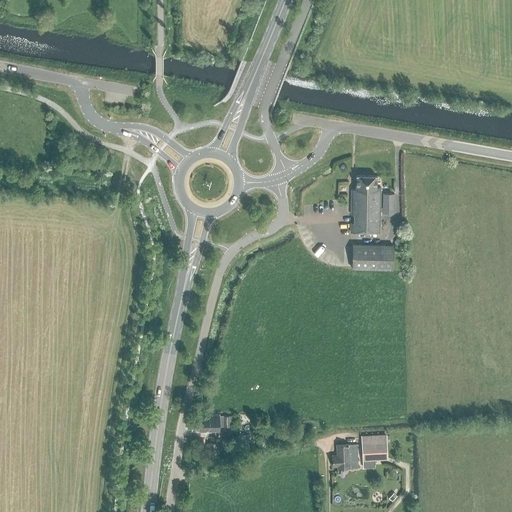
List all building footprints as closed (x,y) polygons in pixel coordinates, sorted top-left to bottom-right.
[(356,189),(351,189),(351,215),(354,215),(354,223),(350,223),(350,232),(379,233),(380,211),(382,211),(382,213),(393,214),(394,194),(383,193),(382,207),(380,207),(381,187),(376,187),(377,176),(356,175),(356,189)] [(403,245),(403,241),(400,239),(396,239),(394,242),(394,245),(397,248),(400,247),(403,245)] [(352,244),(352,269),(392,269),(392,245),(352,244)] [(199,426),(211,426),(211,428),(219,428),(219,426),(229,426),(229,416),(223,416),(219,416),(219,415),(211,415),(211,416),(198,416),(199,426)] [(386,435),(373,435),(374,443),(361,443),(362,461),(388,460),(386,435)] [(208,443),(208,456),(217,456),(217,443),(208,443)] [(358,468),(356,445),(336,446),(337,455),(332,456),(332,467),(337,467),(337,469),(358,468)]
